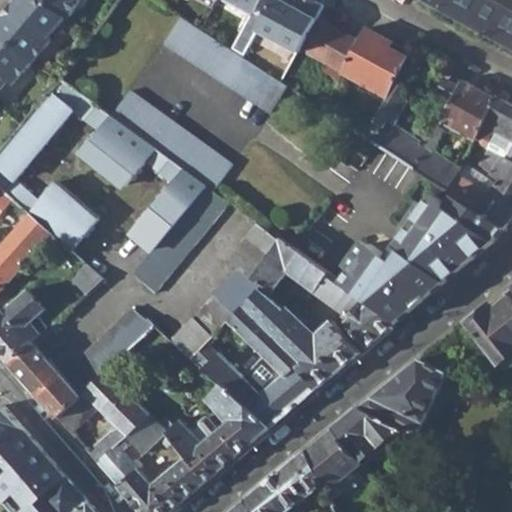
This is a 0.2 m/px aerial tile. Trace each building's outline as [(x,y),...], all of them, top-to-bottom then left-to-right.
[(50,0),(14,0),(0,17),(0,29),(39,58),(58,35),(54,31),(70,12),(50,0)] [(50,0),(70,12),(74,14),(82,0),(50,0)] [(213,8),(217,0),(200,0),(200,1),(213,8)] [(233,49),(244,57),(258,29),(274,0),(230,0),(253,12),(233,49)] [(303,0),(274,0),(258,29),(268,35),(272,28),(301,45),(316,17),(324,4),(316,0),(304,0),(303,0)] [(418,0),(511,50),(511,9),(495,0),(418,0)] [(164,45),(270,113),(290,86),(283,81),(244,57),(233,49),(202,29),(182,16),(164,45)] [(299,49),(314,57),(331,25),(316,17),(301,45),(299,49)] [(314,57),(328,64),(345,33),(331,25),(314,57)] [(343,73),(386,97),(394,82),(407,57),(383,44),(386,39),(367,27),(360,41),(343,73)] [(0,93),(11,81),(16,85),(39,58),(0,29),(0,93)] [(343,73),(360,41),(345,33),(328,64),(324,72),(339,80),(343,73)] [(430,95),(450,106),(465,81),(445,71),(444,70),(430,95)] [(158,147),(113,114),(84,94),(63,79),(62,78),(24,123),(0,152),(0,186),(2,189),(4,190),(15,201),(32,215),(52,233),(66,245),(71,250),(98,219),(57,182),(40,200),(16,178),(73,107),(87,118),(88,117),(102,127),(84,149),(127,185),(147,161),(173,182),(132,231),(154,249),(208,184),(185,168),(158,147)] [(442,121),(476,141),(485,123),(498,98),(465,81),(450,106),(442,121)] [(406,87),(394,82),(386,97),(387,98),(368,136),(417,167),(429,147),(421,141),(396,125),(410,100),(405,98),(403,92),(406,87)] [(208,184),(216,190),(234,166),(129,91),(113,114),(158,147),(185,168),(208,184)] [(511,138),(511,104),(499,97),(498,98),(485,123),(504,134),(511,138)] [(490,149),(495,151),(498,145),(504,134),(485,123),(476,141),(490,149)] [(435,134),(432,140),(438,144),(445,129),(439,127),(435,134)] [(427,130),(421,141),(429,147),(432,140),(435,134),(427,130)] [(495,151),(509,159),(511,153),(498,145),(495,151)] [(463,168),(429,147),(417,167),(450,189),(452,190),(459,175),(463,168)] [(500,179),(497,184),(494,190),(511,200),(511,161),(509,159),(495,151),(490,149),(481,165),(482,166),(494,173),(493,175),(500,179)] [(465,163),(474,169),(479,161),(469,155),(465,163)] [(463,168),(459,175),(470,182),(474,177),(489,186),(486,192),(491,195),(494,190),(497,184),(474,169),(465,163),(463,168)] [(511,217),(511,200),(494,190),(491,195),(486,192),(470,182),(459,175),(452,190),(481,209),(483,207),(508,225),(511,217)] [(154,249),(135,273),(155,292),(230,200),(216,190),(208,184),(154,249)] [(4,190),(2,189),(0,191),(0,217),(15,201),(4,190)] [(341,281),(397,322),(501,236),(508,225),(483,207),(481,209),(452,190),(450,189),(442,200),(434,194),(424,207),(416,201),(396,227),(404,233),(387,257),(368,244),(341,281)] [(0,291),(33,255),(52,233),(32,215),(0,250),(0,291)] [(237,271),(173,339),(196,360),(211,343),(230,323),(246,304),(248,306),(260,292),(261,289),(265,285),(253,277),(282,238),(259,220),(258,221),(230,260),(240,267),(237,271)] [(342,315),(367,348),(397,322),(341,281),(282,238),(253,277),(265,285),(273,292),(291,268),(292,276),(345,312),(342,315)] [(299,366),(318,388),(361,353),(347,336),(334,322),(315,340),(273,299),(261,289),(260,292),(248,306),(304,362),(299,366)] [(511,302),(504,294),(468,322),(499,365),(511,354),(511,302)] [(246,304),(230,323),(266,357),(253,371),(270,387),(262,394),(221,354),(207,369),(224,384),(271,427),(318,388),(299,366),(304,362),(248,306),(246,304)] [(133,307),(63,373),(83,394),(108,371),(157,324),(149,318),(148,319),(133,307)] [(0,312),(0,350),(10,362),(34,341),(59,319),(53,313),(38,326),(33,320),(23,329),(4,309),(0,312)] [(10,362),(59,417),(83,394),(63,373),(34,341),(10,362)] [(196,360),(207,369),(221,354),(211,343),(196,360)] [(420,360),(360,407),(401,429),(419,437),(449,373),(420,360)] [(99,407),(119,425),(130,436),(145,453),(161,439),(167,447),(174,441),(187,456),(154,484),(120,445),(100,463),(142,511),(169,511),(271,427),(224,384),(208,398),(220,412),(213,418),(210,416),(204,422),(203,424),(204,426),(195,435),(181,420),(171,430),(108,371),(83,394),(59,417),(73,433),(99,407)] [(0,409),(0,496),(14,511),(99,511),(4,405),(0,409)] [(360,407),(334,428),(362,462),(401,429),(360,407)] [(90,452),(100,463),(120,445),(130,436),(119,425),(90,452)] [(308,450),(326,484),(329,491),(364,464),(362,462),(334,428),(308,450)] [(247,500),(255,511),(287,511),(326,484),(308,450),(247,500)] [(255,511),(247,500),(232,511),(255,511)]
